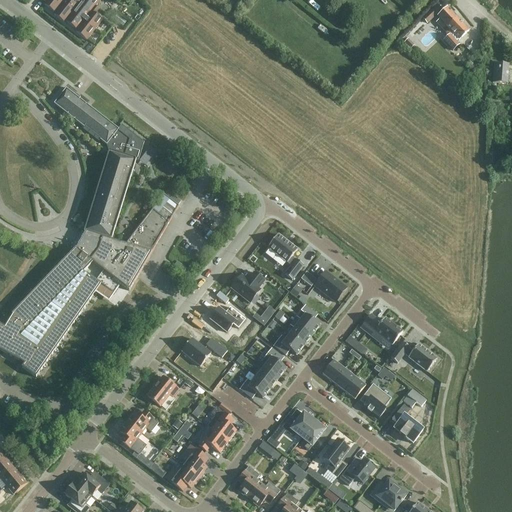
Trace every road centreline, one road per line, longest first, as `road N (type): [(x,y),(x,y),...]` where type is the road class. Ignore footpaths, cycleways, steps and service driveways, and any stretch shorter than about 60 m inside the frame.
road 1 (residential): [(266,203),(3,0)]
road 2 (residential): [(86,436),(266,203)]
road 3 (residential): [(299,382),(434,487)]
road 4 (residential): [(206,503),(299,382)]
road 5 (residential): [(266,203),(370,285)]
road 6 (residential): [(182,511),(86,436)]
road 7 (residential): [(299,382),(370,285)]
